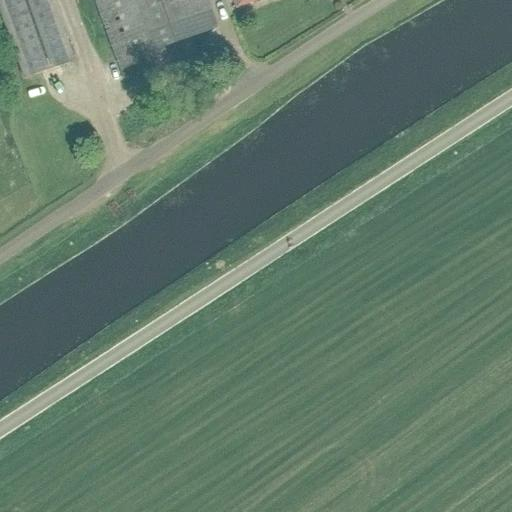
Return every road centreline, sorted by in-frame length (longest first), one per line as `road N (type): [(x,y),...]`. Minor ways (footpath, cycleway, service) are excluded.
road 1 (unclassified): [(0,430),(511,103)]
road 2 (unclassified): [(0,253),(402,0)]
